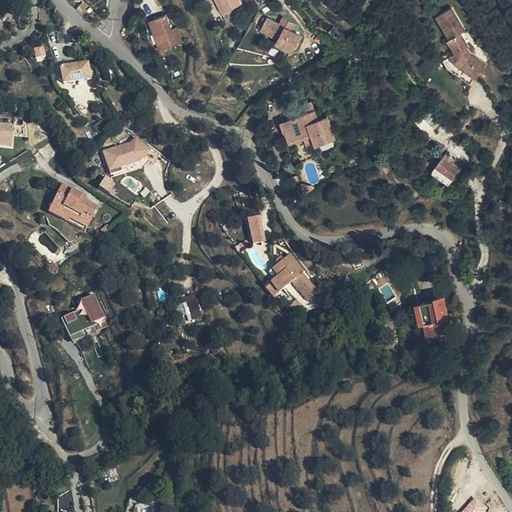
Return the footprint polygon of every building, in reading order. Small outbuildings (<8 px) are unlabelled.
[(219,0),(226,13),(237,7),(244,4),(242,0),(219,0)] [(444,44),(442,44),(449,58),(459,80),(473,66),(466,59),(461,54),(464,52),(458,39),(463,37),(452,12),(435,19),(444,44)] [(151,22),(162,51),(184,43),(178,28),(173,30),(167,16),(151,22)] [(280,25),(268,18),(261,31),(279,40),(277,43),(294,52),(302,36),(292,31),(296,25),(283,18),(280,25)] [(381,50),(392,45),(384,27),(375,31),(381,50)] [(33,48),(35,57),(46,55),(44,45),(33,48)] [(459,80),(449,58),(435,64),(439,73),(453,87),(459,80)] [(90,79),(87,64),(73,66),(72,63),(62,64),(63,68),(59,69),(62,84),(90,79)] [(461,83),(465,87),(479,71),(473,66),(459,80),(461,83)] [(460,92),(465,87),(461,83),(459,80),(453,87),(460,92)] [(312,101),(302,105),(305,113),(315,109),(312,101)] [(446,122),(432,106),(416,120),(430,135),(446,122)] [(315,109),(305,113),(282,121),(286,131),(287,131),(293,128),(297,140),(313,135),(317,145),(336,138),(337,138),(328,115),(319,118),(315,109)] [(0,145),(12,147),(15,123),(0,120),(0,145)] [(293,128),(287,131),(291,143),(297,140),(293,128)] [(103,147),(107,168),(148,160),(144,139),(103,147)] [(447,152),(434,170),(451,182),(463,164),(447,152)] [(105,175),(99,185),(108,190),(114,181),(105,175)] [(48,213),(85,231),(95,209),(83,203),(78,200),(80,197),(79,197),(58,186),(49,204),(52,205),(48,213)] [(104,223),(107,223),(109,221),(110,219),(110,218),(109,215),(107,214),(105,214),(104,215),(102,216),(101,218),(101,220),(103,222),(104,223)] [(253,237),(260,236),(259,229),(251,231),(253,237)] [(255,246),(263,245),(260,236),(253,237),(255,246)] [(372,257),(382,255),(380,246),(371,248),(372,257)] [(283,291),(284,290),(291,284),(293,281),(310,300),(311,299),(316,295),(317,294),(301,275),(303,273),(289,256),(284,261),(278,265),(268,274),(274,280),(283,291)] [(275,262),(278,265),(284,261),(281,257),(275,262)] [(404,291),(407,291),(409,282),(402,272),(394,270),(391,271),(404,291)] [(382,284),(377,276),(366,284),(373,292),(382,284)] [(279,294),(283,291),(274,280),(270,284),(279,294)] [(293,281),(291,284),(307,303),(310,300),(293,281)] [(329,288),(335,295),(340,291),(335,284),(329,288)] [(330,299),(335,295),(329,288),(325,292),(330,299)] [(180,297),(185,321),(201,318),(197,294),(180,297)] [(316,295),(311,299),(315,305),(320,301),(316,295)] [(446,295),(437,296),(436,296),(437,299),(423,302),(427,323),(426,323),(429,334),(453,329),(450,317),(449,312),(446,295)] [(82,311),(61,320),(69,339),(97,327),(96,325),(105,320),(95,297),(78,304),(82,311)] [(427,323),(423,302),(418,303),(422,324),(426,323),(427,323)] [(476,497),(462,511),(486,511),(485,511),(488,507),(476,497)]
